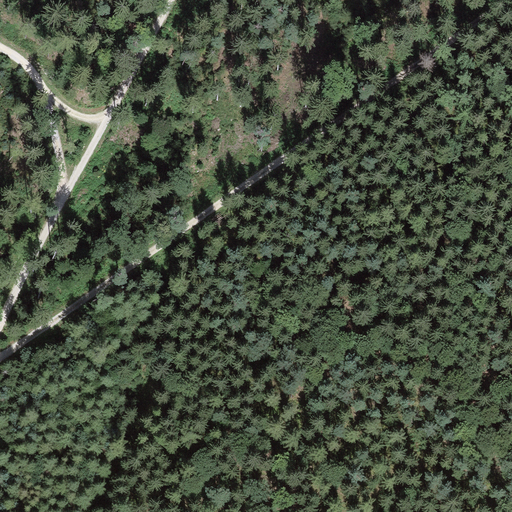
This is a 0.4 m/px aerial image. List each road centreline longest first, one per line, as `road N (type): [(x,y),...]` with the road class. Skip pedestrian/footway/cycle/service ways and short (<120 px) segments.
road 1 (track): [(511,7),(0,360)]
road 2 (track): [(163,0),(63,190),(0,332)]
road 3 (track): [(0,23),(51,100),(66,184)]
